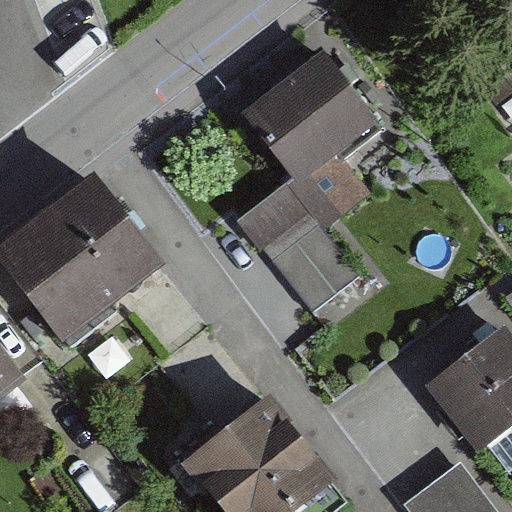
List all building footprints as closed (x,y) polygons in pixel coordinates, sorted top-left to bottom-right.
[(368,134),(320,66),(233,126),(282,196),(241,225),(262,256),(339,203),(316,170),(368,134)] [(156,273),(86,181),(0,246),(0,293),(47,355),(156,273)] [(511,304),(481,326),(495,346),(422,396),(467,460),(511,428),(511,304)] [(0,410),(22,395),(0,364),(0,410)] [(309,511),(334,493),(266,405),(175,476),(203,511),(309,511)] [(493,511),(462,469),(405,511),(493,511)]
